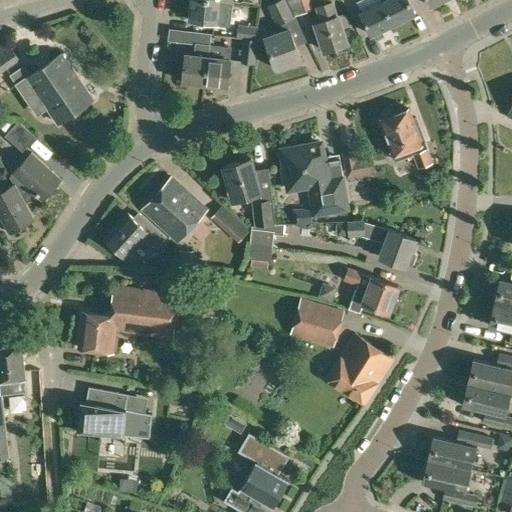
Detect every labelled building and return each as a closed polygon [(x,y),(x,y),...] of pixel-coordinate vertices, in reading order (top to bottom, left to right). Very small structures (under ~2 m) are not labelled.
[(222,0),(190,0),(189,19),(216,22),(217,14),(229,15),(231,15),(233,1),(222,0)] [(307,41),(295,16),(294,17),(286,0),(278,0),(267,6),(277,25),(279,32),(265,37),(276,69),(301,60),(296,45),(307,41)] [(287,0),(295,16),(314,9),(310,0),(287,0)] [(372,35),(393,24),(382,2),(381,0),(360,0),(356,2),(361,12),(372,35)] [(393,24),(416,13),(409,0),(385,0),(382,2),(393,24)] [(337,15),(332,2),(317,7),(321,21),(315,23),(324,51),(348,43),(343,28),(349,26),(345,13),(337,15)] [(243,37),(257,39),(258,26),(238,24),(237,36),(243,37)] [(182,81),(205,84),(210,44),(211,44),(212,33),(188,31),(187,43),(195,44),(194,54),(186,53),(182,81)] [(257,39),(243,37),(243,39),(240,62),(255,64),(258,39),(257,39)] [(0,72),(20,59),(8,41),(0,45),(0,72)] [(232,47),(211,44),(210,44),(205,84),(226,86),(229,58),(230,58),(232,47)] [(92,98),(61,52),(28,74),(22,65),(9,74),(36,114),(47,106),(57,122),(92,98)] [(416,131),(408,108),(394,114),(391,111),(383,114),(384,117),(380,119),(393,154),(412,147),(419,166),(433,161),(422,129),(416,131)] [(22,152),(36,137),(18,121),(5,136),(22,152)] [(328,180),(321,142),(282,149),(285,169),(284,170),(285,180),(287,180),(289,189),(310,185),(315,213),(347,208),(341,178),(328,180)] [(358,157),(356,150),(342,153),(347,178),(375,174),(372,155),(358,157)] [(42,200),(60,180),(30,153),(9,175),(14,184),(19,191),(26,185),(35,193),(42,200)] [(275,224),(269,168),(254,169),(251,157),(222,165),(227,183),(221,185),(213,193),(222,201),(228,195),(224,191),(224,190),(228,189),(230,195),(246,190),(247,195),(251,194),(255,225),(275,224)] [(177,241),(206,209),(171,176),(141,209),(177,241)] [(26,203),(35,193),(26,185),(19,191),(14,184),(0,191),(0,213),(10,231),(34,218),(26,203)] [(133,217),(127,212),(103,238),(125,258),(141,239),(155,246),(164,237),(138,212),(133,217)] [(364,220),(347,221),(348,235),(348,237),(362,236),(382,241),(377,257),(406,265),(412,265),(416,254),(411,249),(414,237),(385,229),(386,228),(364,221),(364,220)] [(250,244),(273,246),(274,234),(284,235),(285,224),(275,224),(255,225),(252,225),(250,244)] [(271,261),(273,246),(250,244),(249,258),(271,261)] [(158,267),(180,267),(181,252),(178,250),(178,253),(158,253),(158,267)] [(389,310),(398,285),(347,267),(343,278),(357,283),(349,307),(360,311),(363,301),(389,310)] [(511,281),(499,279),(494,301),(511,305),(511,281)] [(218,318),(225,284),(203,280),(197,314),(218,318)] [(172,337),(178,293),(113,284),(110,314),(82,311),(78,347),(113,351),(116,329),(172,337)] [(334,348),(345,310),(301,297),(290,334),(334,348)] [(511,305),(494,301),(488,325),(511,330),(509,341),(511,342),(511,305)] [(363,402),(393,357),(355,332),(325,376),(363,402)] [(0,380),(24,377),(20,344),(0,346),(0,380)] [(511,356),(498,353),(496,364),(472,358),(466,382),(510,392),(511,382),(511,356)] [(511,416),(505,415),(510,392),(466,382),(461,405),(484,410),(482,422),(511,428),(511,416)] [(81,399),(80,408),(78,430),(150,436),(152,413),(145,411),(125,407),(128,393),(89,386),(86,400),(81,399)] [(193,408),(196,396),(172,392),(170,403),(193,408)] [(0,490),(2,511),(43,511),(43,500),(14,500),(9,455),(2,395),(0,395),(0,490)] [(488,449),(490,438),(458,431),(456,441),(432,435),(427,459),(470,469),(475,446),(488,449)] [(273,506),(288,479),(278,473),(289,455),(248,432),(238,450),(255,460),(237,491),(231,487),(223,500),(243,511),(250,511),(256,503),(259,505),(262,500),(273,506)] [(464,492),(470,469),(427,459),(421,481),(444,487),(442,499),(474,506),(477,495),(464,492)] [(511,511),(511,476),(506,475),(500,500),(511,503),(511,507),(510,511),(511,511)]
